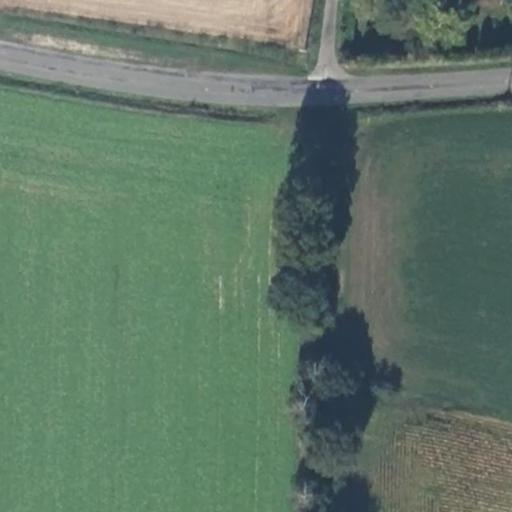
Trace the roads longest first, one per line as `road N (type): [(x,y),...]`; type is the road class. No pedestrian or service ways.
road 1 (secondary): [(322,89),(213,88),(0,53)]
road 2 (secondary): [(511,82),(322,89)]
